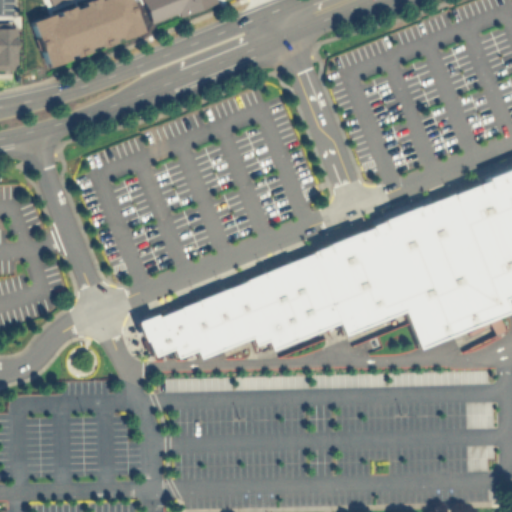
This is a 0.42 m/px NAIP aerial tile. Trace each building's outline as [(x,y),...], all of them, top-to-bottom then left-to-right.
[(215,0),(153,23),(144,0),(215,0)] [(0,24),(12,24),(12,66),(0,66),(0,24)] [(455,189),(479,180),(478,177),(511,162),(511,291),(499,297),(455,189)] [(365,225),(376,221),(375,219),(410,204),(411,206),(455,189),(499,297),(505,309),(415,346),(399,308),(365,225)] [(399,308),(338,333),(333,320),(305,252),(306,252),(305,251),(320,245),(319,242),(351,229),(352,231),(365,225),(399,308)] [(333,320),(265,348),(261,337),(238,280),(256,273),(255,271),(288,258),(288,259),(305,252),(333,320)] [(261,337),(249,342),(245,334),(194,355),(190,348),(173,307),(238,280),(261,337)] [(190,348),(171,356),(166,345),(148,352),(142,338),(138,339),(130,320),(149,312),(151,316),(173,307),(190,348)]
